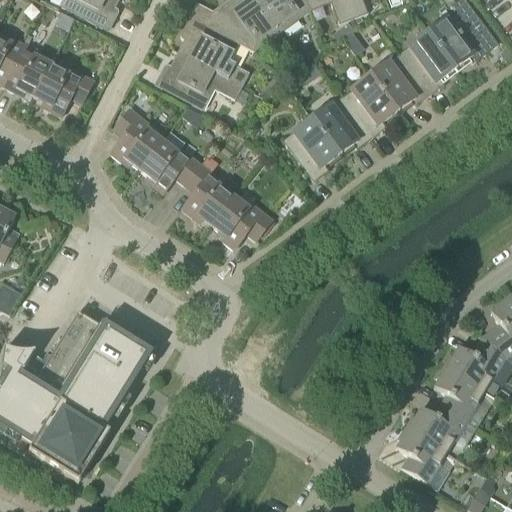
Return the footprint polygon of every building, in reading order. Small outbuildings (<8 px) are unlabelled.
[(118,0),(65,0),(60,9),(102,31),(108,20),(114,23),(117,17),(118,17),(118,16),(118,15),(118,14),(117,13),(117,12),(116,12),(113,11),(118,0)] [(279,36),(252,0),(243,0),(238,4),(236,2),(235,1),(234,0),(233,0),(231,1),(230,1),(225,5),(229,11),(217,20),(202,12),(195,25),(237,46),(236,48),(253,56),(254,55),(253,54),(279,36)] [(309,13),(303,0),(252,0),(279,36),(309,13)] [(303,0),(309,13),(329,6),(338,29),(353,23),(344,0),(303,0)] [(344,0),(353,23),(367,17),(360,0),(344,0)] [(427,37),(454,74),(468,63),(471,68),(497,49),(462,1),(450,10),(454,16),(427,37)] [(184,44),(177,58),(241,91),(248,77),(227,66),(236,48),(237,46),(195,25),(189,35),(183,32),(180,38),(180,39),(180,40),(180,41),(180,42),(181,42),(181,43),(184,44)] [(352,36),(342,43),(350,54),(359,47),(352,36)] [(427,37),(398,58),(428,100),(443,89),(439,84),(454,74),(427,37)] [(0,42),(0,89),(2,91),(24,49),(26,50),(28,45),(25,43),(22,48),(12,43),(10,47),(0,42)] [(24,49),(2,91),(14,98),(17,93),(33,102),(50,69),(34,60),(36,56),(26,50),(24,49)] [(511,58),(507,52),(499,58),(505,65),(511,60),(511,58)] [(304,54),(298,58),(305,68),(315,61),(311,55),(304,54)] [(241,91),(177,58),(171,70),(168,69),(167,68),(166,68),(165,68),(164,69),(163,71),(160,76),(166,79),(160,91),(202,113),(212,93),(234,104),(241,91)] [(428,100),(398,58),(369,80),(396,117),(410,106),(414,111),(428,100)] [(311,65),(306,69),(314,81),(320,77),(311,65)] [(50,69),(33,102),(49,111),(47,115),(60,122),(70,104),(81,109),(93,86),(69,73),(67,77),(50,69)] [(261,100),(281,86),(275,79),(256,93),(261,100)] [(396,117),(369,80),(340,101),(371,143),(385,132),(382,127),(396,117)] [(240,94),(235,103),(244,108),(249,99),(240,94)] [(340,101),(311,123),(338,159),(352,149),(356,154),(371,143),(340,101)] [(139,175),(162,145),(147,134),(150,130),(129,113),(112,134),(122,142),(109,158),(121,167),(124,163),(139,175)] [(338,159),(311,123),(281,145),(312,186),(327,175),(324,170),(338,159)] [(162,145),(139,175),(153,186),(150,190),(161,199),(174,183),(184,191),(201,169),(179,153),(184,146),(169,135),(162,145)] [(201,169),(184,191),(193,198),(181,214),(192,223),(195,219),(210,230),(233,201),(218,189),(221,185),(201,169)] [(233,201),(210,230),(224,242),(221,245),(233,254),(245,238),(255,246),(272,225),(250,208),(247,212),(233,201)] [(15,221),(0,213),(0,265),(3,267),(19,238),(9,233),(15,221)] [(9,320),(21,298),(13,294),(1,316),(9,320)] [(498,329),(481,342),(504,363),(511,356),(511,308),(506,300),(495,309),(497,312),(489,317),(498,329)] [(41,364),(33,359),(28,359),(24,359),(20,359),(16,358),(12,357),(9,356),(6,355),(3,353),(2,354),(3,355),(0,372),(9,377),(0,391),(0,428),(32,449),(27,457),(61,478),(66,470),(69,471),(69,472),(67,472),(66,474),(80,478),(80,476),(79,475),(81,468),(87,472),(108,438),(100,433),(146,359),(77,317),(49,361),(45,358),(41,364)] [(449,358),(442,371),(483,396),(504,363),(481,342),(470,360),(457,352),(452,360),(449,358)] [(483,396),(442,371),(434,382),(437,384),(433,392),(445,400),(438,411),(464,427),(483,396)] [(464,427),(438,411),(432,421),(419,413),(414,421),(411,419),(404,432),(445,458),(464,427)] [(445,458),(404,432),(397,443),(400,445),(395,453),(407,461),(400,472),(426,488),(445,458)] [(485,482),(478,494),(489,501),(493,494),(492,491),(491,486),(485,482)] [(478,494),(466,511),(481,511),(489,501),(478,494)] [(139,504),(136,508),(141,511),(145,511),(147,509),(148,508),(140,503),(139,504)]
